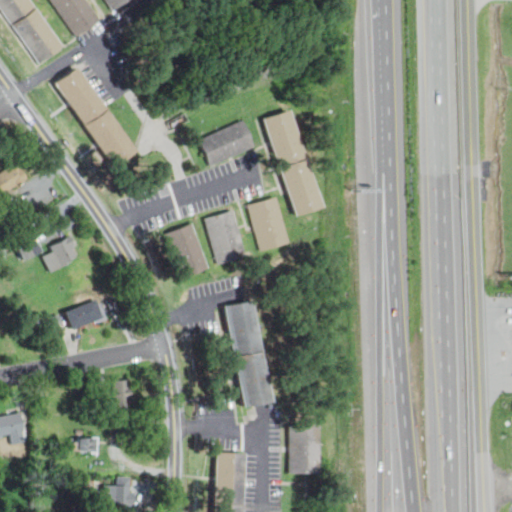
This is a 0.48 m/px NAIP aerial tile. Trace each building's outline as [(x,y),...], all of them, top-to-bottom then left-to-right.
[(0,0),(29,0),(63,47),(40,64),(0,6),(0,0)] [(83,0),(99,22),(76,38),(49,0),(83,0)] [(129,0),(114,11),(106,0),(129,0)] [(133,153),(112,168),(52,84),(74,68),(133,153)] [(286,111),(318,207),(294,215),(262,119),(286,111)] [(240,122),(251,145),(207,165),(197,141),(240,122)] [(0,173),(15,163),(26,179),(0,197),(0,173)] [(287,244),(259,252),(245,208),(272,199),(287,244)] [(244,255),(216,264),(201,220),(229,211),(244,255)] [(0,226),(11,220),(15,227),(4,233),(0,226)] [(207,268),(181,279),(163,236),(188,225),(207,268)] [(24,262),(13,242),(32,232),(43,252),(24,262)] [(70,261),(71,263),(51,274),(43,259),(52,254),(49,248),(72,236),(77,245),(73,247),(78,257),(70,261)] [(64,312),(93,300),(94,304),(97,303),(104,318),(93,323),(92,320),(71,329),(64,312)] [(248,303),(267,403),(241,408),(221,308),(248,303)] [(111,391),(110,382),(128,381),(128,387),(130,387),(130,397),(129,397),(129,407),(112,408),(112,403),(103,404),(102,391),(111,391)] [(13,445),(11,433),(0,434),(0,418),(21,414),(24,430),(23,431),(25,443),(13,445)] [(317,427),(316,474),(287,474),(288,426),(317,427)] [(80,452),(72,452),(72,438),(80,438),(81,437),(99,437),(98,454),(80,454),(80,452)] [(241,455),(238,511),(210,511),(213,454),(241,455)] [(102,507),(102,487),(116,486),(116,478),(131,478),(131,486),(132,486),(132,506),(102,507)]
